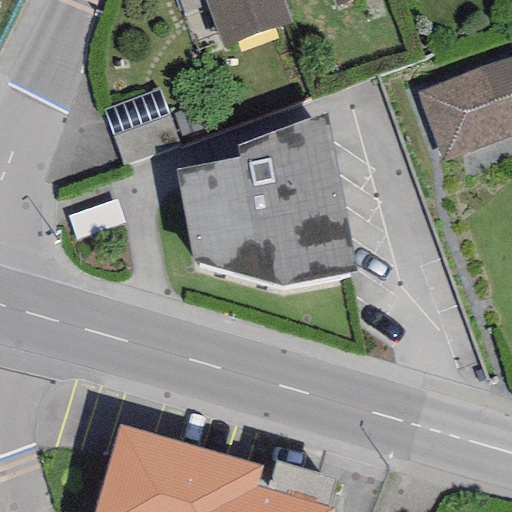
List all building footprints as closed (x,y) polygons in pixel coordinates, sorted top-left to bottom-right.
[(281,0),(203,0),(222,53),(291,28),(281,0)] [(330,0),(335,12),(366,0),(330,0)] [(511,61),(417,96),(442,167),(511,141),(511,61)] [(325,124),(236,153),(238,169),(177,180),(193,271),(280,295),(356,282),(325,124)] [(261,477),(120,434),(96,511),(298,511),(254,499),(261,477)]
